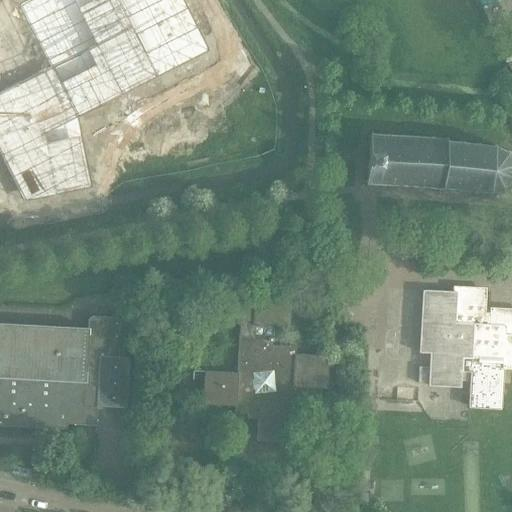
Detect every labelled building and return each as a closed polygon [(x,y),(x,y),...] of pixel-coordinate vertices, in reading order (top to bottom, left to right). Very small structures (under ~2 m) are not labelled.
[(182,0),(28,0),(18,5),(50,67),(77,118),(208,51),(182,0)] [(50,67),(0,91),(0,155),(23,202),(91,188),(77,118),(50,67)] [(473,190),(486,192),(486,194),(489,195),(489,192),(500,189),(502,192),(505,189),(502,187),(508,180),(511,181),(511,180),(511,177),(510,177),(511,167),(511,166),(511,163),(510,164),(506,157),(508,154),(505,152),(503,154),(494,149),(494,146),(491,146),(490,148),(477,147),(477,144),(475,144),(475,147),(461,145),(462,143),(459,143),(459,145),(446,144),(447,139),(444,139),(444,141),(432,140),(432,138),(429,137),(429,140),(417,139),(417,136),(415,136),(414,138),(402,137),(402,135),(401,135),(400,135),(400,137),(388,136),(388,133),(386,133),(385,136),(373,135),(373,132),(371,132),(370,134),(367,134),(367,136),(370,137),(366,181),(363,181),(363,183),(366,183),(366,186),(368,186),(368,184),(381,185),(381,187),(383,187),(383,185),(395,186),(395,189),(397,189),(398,186),(410,187),(410,190),(412,190),(412,188),(425,189),(424,191),(427,191),(427,189),(440,190),(439,193),(442,193),(442,188),(455,189),(455,191),(457,191),(457,189),(471,190),(470,192),(473,193),(473,190)] [(389,306),(384,344),(406,347),(416,348),(421,310),(389,306)] [(511,307),(483,311),(487,349),(497,348),(511,346),(511,307)] [(421,310),(416,348),(426,349),(451,352),(451,314),(421,310)] [(483,311),(451,314),(451,352),(476,350),(487,349),(483,311)] [(406,347),(405,358),(415,359),(416,348),(406,347)] [(416,348),(415,359),(425,360),(426,349),(416,348)] [(497,348),(487,349),(488,360),(498,358),(497,348)] [(487,349),(476,350),(477,361),(488,360),(487,349)] [(6,372),(0,373),(0,384),(3,384),(9,383),(6,372)] [(143,372),(131,374),(132,382),(144,381),(143,372)] [(131,374),(118,375),(119,384),(132,382),(131,374)] [(166,376),(164,385),(176,388),(178,379),(166,376)] [(97,378),(85,380),(86,388),(98,387),(97,378)] [(178,379),(176,388),(188,391),(190,382),(178,379)] [(85,380),(72,381),(73,390),(86,388),(85,380)] [(208,387),(206,395),(218,398),(220,390),(208,387)] [(379,387),(376,399),(383,401),(386,389),(379,387)] [(386,389),(383,401),(391,402),(394,391),(386,389)] [(220,390),(218,398),(230,401),(232,393),(220,390)] [(394,391),(391,402),(398,404),(401,393),(394,391)] [(401,393),(398,404),(399,404),(406,406),(409,395),(401,393)] [(362,395),(354,426),(391,435),(393,426),(399,404),(398,404),(391,402),(383,401),(376,399),(362,395)] [(250,397),(248,406),(260,409),(262,400),(250,397)] [(262,400),(260,409),(272,412),(274,403),(262,400)] [(59,405),(51,438),(73,444),(81,410),(59,405)] [(81,410),(73,444),(94,449),(102,416),(81,410)] [(102,416),(94,449),(115,454),(123,421),(102,416)] [(123,421),(115,454),(136,459),(144,426),(123,421)] [(144,426),(136,459),(157,465),(165,431),(144,426)] [(354,426),(346,457),(383,466),(389,445),(391,435),(354,426)] [(393,426),(391,435),(402,438),(404,429),(393,426)] [(165,431),(157,465),(178,470),(186,437),(165,431)] [(391,435),(389,445),(399,447),(402,438),(391,435)] [(186,437),(178,470),(199,475),(207,442),(186,437)] [(207,442),(199,475),(220,480),(228,447),(207,442)] [(228,447),(220,480),(240,486),(249,452),(228,447)] [(249,452),(240,486),(263,491),(271,458),(249,452)] [(346,457),(339,488),(375,497),(378,488),(383,466),(346,457)] [(338,488),(332,511),(371,511),(375,497),(338,488)] [(378,488),(375,497),(386,500),(388,490),(378,488)] [(375,497),(373,507),(384,509),(386,500),(375,497)]
